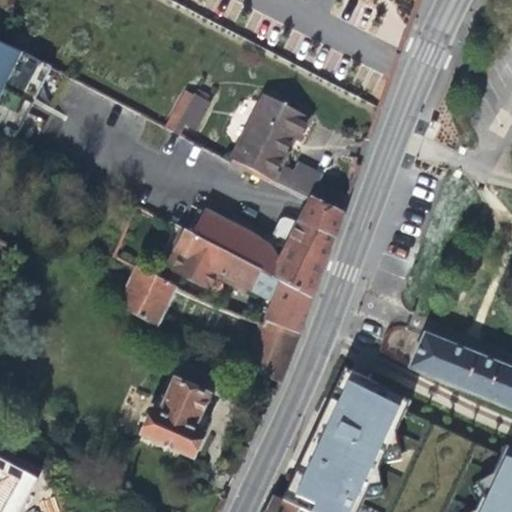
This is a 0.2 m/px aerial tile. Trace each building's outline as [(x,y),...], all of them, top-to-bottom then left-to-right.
[(0,43),(0,137),(14,144),(40,91),(49,72),(51,68),(0,43)] [(81,86),(49,72),(40,91),(71,107),(81,86)] [(182,87),(166,123),(193,136),(210,100),(182,87)] [(312,120),(263,96),(231,161),(273,181),(294,138),(302,141),(312,120)] [(278,183),(309,198),(343,215),(347,203),(317,189),(323,177),(297,164),(294,170),(286,167),(278,183)] [(205,210),(192,235),(262,270),(280,280),(314,297),(330,252),(343,215),(309,198),(294,227),(281,220),(269,243),(205,210)] [(252,290),(262,270),(192,235),(182,255),(252,290)] [(135,267),(119,303),(162,325),(177,290),(178,288),(135,267)] [(270,303),(263,320),(301,334),(306,319),(312,303),(314,297),(280,280),(270,303)] [(404,365),(511,409),(511,369),(420,332),(376,313),(362,306),(348,336),(404,365)] [(242,365),(281,383),(301,334),(263,320),(261,324),(257,322),(242,365)] [(354,511),(408,393),(345,364),(284,500),(312,511),(314,511),(354,511)] [(209,395),(177,381),(160,416),(153,413),(143,436),(194,459),(204,435),(194,431),(199,419),(209,395)] [(511,511),(511,444),(478,511),(511,511)] [(299,511),(300,510),(272,496),(264,511),(299,511)]
